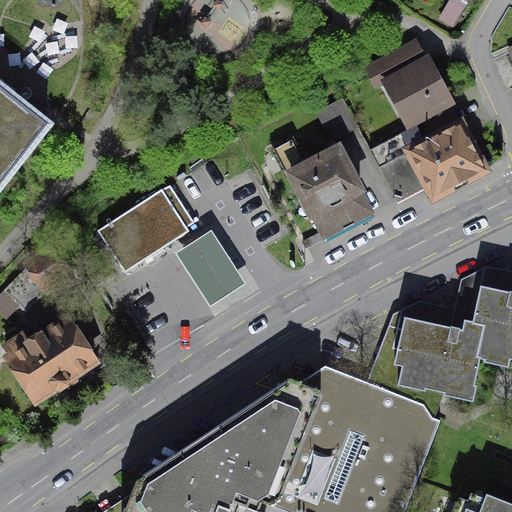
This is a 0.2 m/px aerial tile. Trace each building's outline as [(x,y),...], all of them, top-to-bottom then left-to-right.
[(0,0),(0,183),(48,124),(0,86),(0,0)] [(467,1),(465,0),(450,0),(440,18),(453,25),(467,1)] [(389,82),(410,122),(448,102),(431,69),(427,62),(416,41),(378,61),(389,82)] [(343,99),(317,112),(331,139),(357,126),(343,99)] [(421,144),(413,129),(366,153),(393,206),(419,193),(425,205),(455,190),(487,173),(461,123),(421,144)] [(373,220),(337,148),(304,165),(292,141),(267,154),(279,176),(305,227),(311,224),(322,246),(347,234),(373,220)] [(170,186),(99,231),(125,272),(155,254),(196,228),(170,186)] [(246,282),(211,229),(176,252),(210,305),(246,282)] [(29,265),(3,291),(25,313),(47,291),(43,286),(65,272),(50,250),(29,265)] [(511,284),(495,281),(476,278),(451,289),(443,314),(435,318),(492,334),(485,368),(511,374),(511,284)] [(61,308),(0,344),(0,354),(31,406),(63,386),(96,367),(61,308)] [(476,403),(485,368),(492,334),(435,318),(417,315),(402,311),(383,321),(374,347),(362,381),(361,387),(432,414),(434,409),(440,395),(476,403)] [(310,368),(181,452),(270,506),(286,511),(319,511),(361,387),(310,368)] [(420,410),(361,387),(319,511),(403,511),(442,418),(432,414),(420,410)] [(267,511),(270,506),(181,452),(144,480),(128,511),(267,511)] [(471,493),(463,511),(511,511),(511,501),(486,491),(483,498),(471,493)]
